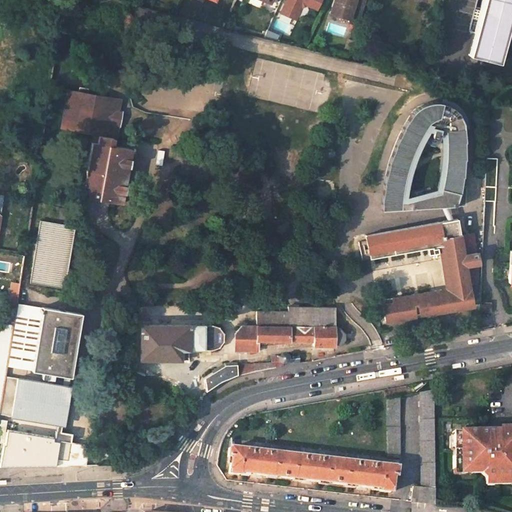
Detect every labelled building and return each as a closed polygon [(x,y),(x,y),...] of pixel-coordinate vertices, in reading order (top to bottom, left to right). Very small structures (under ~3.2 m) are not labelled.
[(288,0),(283,13),(293,18),(297,10),(301,7),(307,5),(317,10),(321,0),(288,0)] [(333,0),(330,13),(350,19),(350,21),(359,24),(366,0),(333,0)] [(511,0),(482,0),(474,32),(469,55),(499,63),(511,8),(511,0)] [(296,19),(301,7),(297,10),(293,18),(296,19)] [(82,197),(122,203),(131,149),(117,146),(118,139),(116,138),(121,113),(123,113),(125,100),(64,89),(57,129),(93,134),(98,135),(97,143),(91,142),(82,197)] [(452,100),(444,97),(443,97),(442,101),(449,104),(456,110),(460,115),(463,123),(464,126),(468,126),(468,121),(464,113),(460,107),(452,100)] [(419,136),(423,128),(427,122),(444,127),(445,138),(445,150),(445,160),(444,170),(442,179),(440,187),(430,189),(431,193),(399,202),(399,208),(440,206),(446,205),(464,204),(465,184),(461,184),(463,170),(464,158),(465,147),(465,138),(464,126),(463,123),(460,115),(456,110),(449,104),(442,101),(436,100),(428,101),(421,103),(414,108),(409,114),(403,125),(397,136),(415,144),(419,136)] [(123,139),(128,114),(123,113),(121,113),(116,138),(118,139),(123,139)] [(381,203),(381,209),(399,208),(399,202),(401,194),(402,186),(404,176),(406,168),(409,159),(412,152),(415,144),(397,136),(393,148),(391,153),(388,160),(387,166),(385,173),(383,185),(382,193),(381,203)] [(495,201),(498,158),(486,157),(484,201),(489,201),(495,201)] [(446,205),(440,206),(447,220),(452,219),(446,205)] [(447,220),(365,235),(369,253),(442,240),(451,292),(382,304),(385,321),(414,316),(413,310),(419,309),(420,315),(427,313),(427,314),(472,306),(468,285),(459,235),(459,231),(457,221),(457,218),(452,219),(447,220)] [(62,288),(70,235),(55,232),(56,223),(40,220),(30,282),(62,288)] [(70,235),(72,225),(56,223),(55,232),(70,235)] [(473,233),(459,235),(468,285),(477,284),(478,263),(473,233)] [(18,294),(9,293),(4,323),(13,325),(16,303),(18,294)] [(490,312),(491,302),(479,302),(479,311),(490,312)] [(42,307),(16,303),(13,325),(13,326),(6,366),(32,370),(42,307)] [(335,307),(288,306),(287,311),(256,311),(256,326),(241,326),(235,333),(234,350),(257,350),(257,341),(313,341),(313,345),(334,346),(334,344),(340,344),(345,339),(345,333),(340,328),(334,328),(335,307)] [(81,313),(42,307),(32,370),(70,376),(81,313)] [(0,323),(0,404),(2,394),(4,381),(6,366),(13,326),(0,323)] [(204,325),(140,324),(139,359),(188,360),(188,349),(204,349),(212,349),(218,346),(223,341),(223,333),(218,327),(212,324),(204,325)] [(392,339),(386,340),(387,348),(400,346),(398,335),(391,337),(392,339)] [(286,364),(298,363),(298,357),(287,358),(285,355),(281,356),(279,358),(276,357),(271,357),(271,365),(236,367),(236,364),(223,365),(211,372),(213,375),(204,380),(206,393),(207,392),(209,391),(211,390),(213,388),(215,387),(216,386),(218,385),(220,384),(222,383),(224,382),(226,381),(228,380),(230,379),(232,379),(234,378),(237,377),(239,376),(241,376),(243,375),(245,375),(247,374),(249,374),(251,373),(253,373),(274,369),(283,366),(285,364),(286,364)] [(69,386),(18,377),(12,416),(56,423),(61,424),(63,424),(69,386)] [(4,381),(2,394),(10,395),(11,382),(4,381)] [(433,391),(419,393),(420,487),(435,489),(433,391)] [(398,397),(385,400),(386,457),(399,458),(398,397)] [(511,428),(498,429),(499,434),(486,434),(451,434),(451,447),(454,447),(454,454),(451,454),(451,469),(469,470),(470,473),(479,473),(484,478),(484,485),(510,484),(510,482),(511,481),(511,428)] [(60,431),(55,430),(53,439),(70,442),(71,433),(60,431)] [(0,465),(85,464),(87,445),(51,441),(52,438),(7,431),(3,445),(2,445),(0,456),(0,465)] [(252,451),(228,448),(227,457),(230,457),(228,474),(239,475),(239,473),(249,474),(283,478),(286,455),(268,453),(268,451),(263,450),(263,452),(256,451),(256,449),(252,449),(252,451)] [(304,457),(286,455),(283,478),(319,482),(335,484),(338,461),(320,459),(320,457),(316,456),(316,458),(309,457),(309,455),(304,455),(304,457)] [(356,463),(338,461),(335,484),(370,488),(379,489),(379,491),(390,493),(392,476),(395,477),(396,468),(385,466),(373,465),(373,463),(368,462),(368,464),(361,463),(361,462),(357,461),(356,463)] [(420,487),(412,486),(411,501),(434,504),(435,489),(420,487)]
